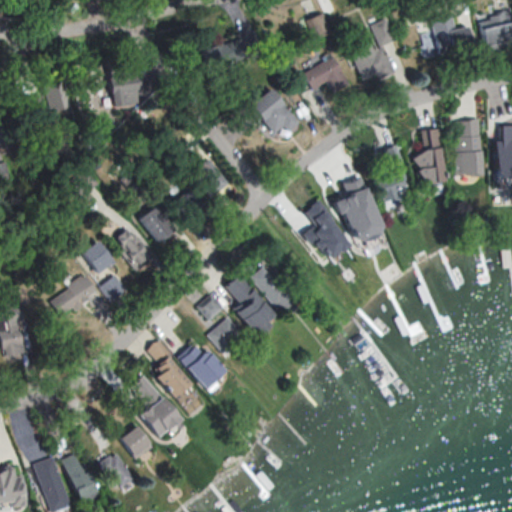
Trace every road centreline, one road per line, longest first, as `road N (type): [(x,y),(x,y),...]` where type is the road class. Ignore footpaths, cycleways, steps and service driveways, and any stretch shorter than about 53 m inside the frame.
road 1 (residential): [(511,77),(410,99),(348,130),(254,204),(81,378),(48,396),(0,405)]
road 2 (residential): [(215,0),(34,38),(0,66)]
road 3 (residential): [(128,19),(266,195)]
